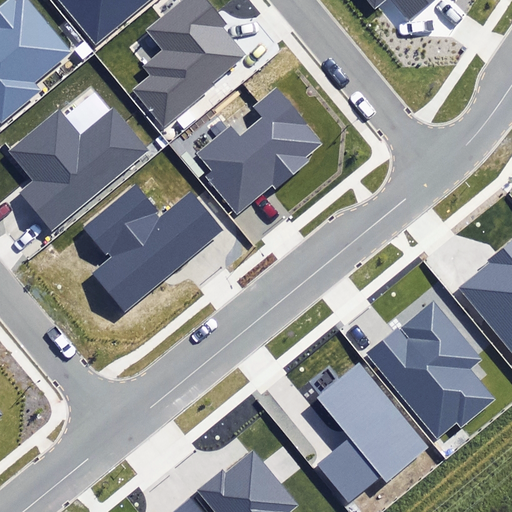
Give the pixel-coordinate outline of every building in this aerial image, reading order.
[(0,117),(3,121),(39,91),(34,84),(72,52),(27,0),(7,0),(0,6),(0,117)] [(58,0),(92,44),(149,0),(58,0)] [(133,88),(164,125),(247,56),(222,26),(226,23),(206,0),(180,0),(145,30),(161,50),(141,66),(148,75),(133,88)] [(365,0),(373,9),(377,6),(383,0),(394,0),(410,19),(432,0),(365,0)] [(322,144),(276,88),(253,107),(262,118),(240,136),(230,125),(196,153),(211,172),(205,177),(236,215),(272,186),(276,190),(310,161),(306,157),(322,144)] [(18,192),(52,233),(152,151),(115,107),(80,136),(60,111),(10,153),(33,180),(18,192)] [(157,210),(133,182),(79,228),(104,258),(108,254),(112,258),(94,273),(125,309),(219,229),(190,196),(161,221),(154,213),(157,210)] [(489,263),(460,288),(511,349),(511,239),(487,261),(489,263)] [(369,355),(438,440),(440,438),(457,424),(461,428),(462,428),(496,400),(480,381),(470,369),(477,363),(481,360),(477,355),(434,303),(369,355)] [(350,501),(380,476),(387,484),(432,447),(360,361),(315,399),(349,440),(320,464),(350,501)] [(288,511),(297,505),(252,451),(226,472),(224,469),(196,491),(213,511),(288,511)] [(207,511),(192,493),(168,511),(207,511)]
